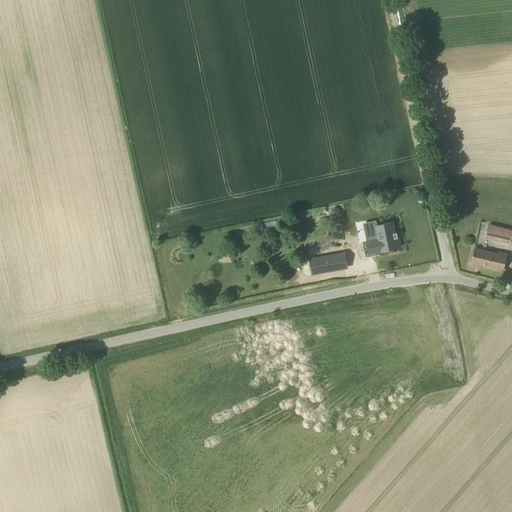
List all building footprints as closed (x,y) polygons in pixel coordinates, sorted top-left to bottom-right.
[(395,240),(392,223),(376,225),(379,238),(367,241),(369,253),(381,251),(400,247),(398,239),(395,240)] [(508,247),(511,233),(496,229),(493,243),(508,247)] [(282,261),(318,252),(313,234),(278,243),(282,261)] [(498,254),(474,248),(470,263),(503,270),(507,254),(498,252),(498,254)] [(333,255),(309,260),(312,274),(336,270),(336,269),(333,256),(333,255)]
